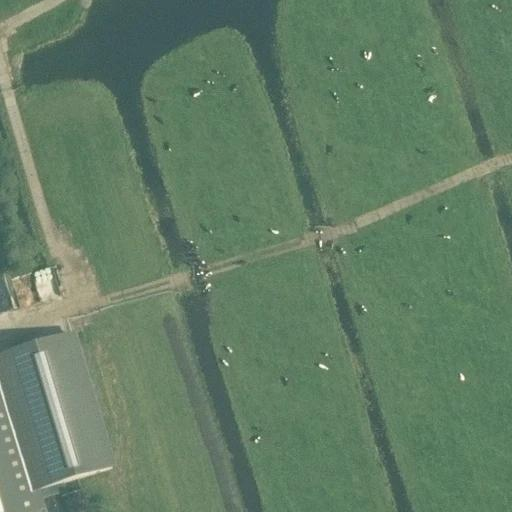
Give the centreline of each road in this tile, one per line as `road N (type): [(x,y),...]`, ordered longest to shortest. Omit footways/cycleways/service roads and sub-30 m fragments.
road 1 (track): [(76,311),(354,227),(511,161)]
road 2 (track): [(79,324),(0,70)]
